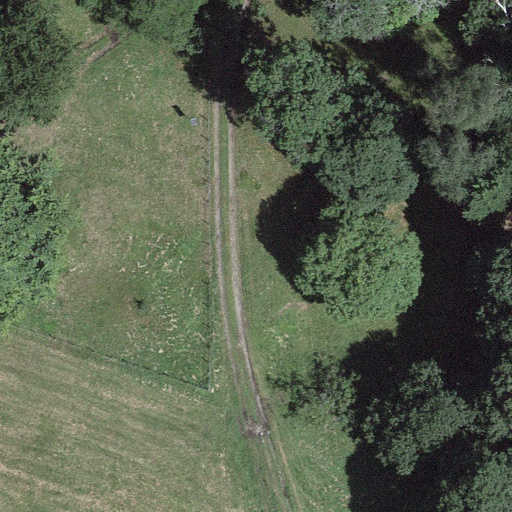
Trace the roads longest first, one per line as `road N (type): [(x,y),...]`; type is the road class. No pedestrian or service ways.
road 1 (motorway): [(8,511),(208,0)]
road 2 (track): [(283,511),(236,365),(228,305),(223,129),(238,0)]
